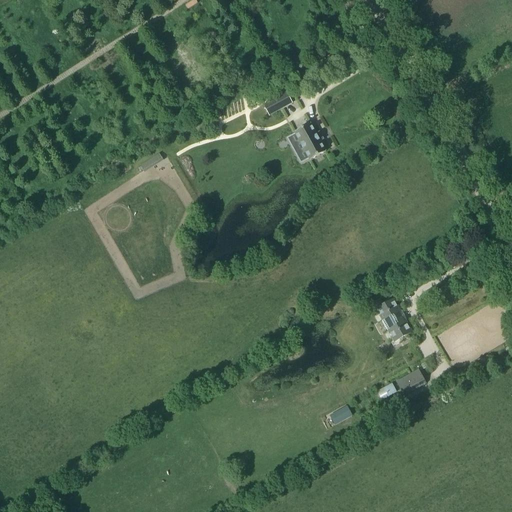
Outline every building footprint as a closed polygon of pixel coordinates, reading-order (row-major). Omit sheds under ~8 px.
[(269,117),(292,104),(286,94),(263,106),(269,117)] [(309,162),(325,153),(310,125),(294,134),(309,162)] [(377,311),(384,307),(380,301),(368,308),(371,314),(377,311)] [(403,323),(398,314),(399,313),(392,302),(384,307),(377,311),(383,322),(382,322),(387,332),(388,332),(394,343),(410,334),(404,322),(403,323)] [(403,397),(425,385),(419,373),(397,385),(403,397)] [(348,409),(331,418),(335,426),(352,417),(348,409)]
